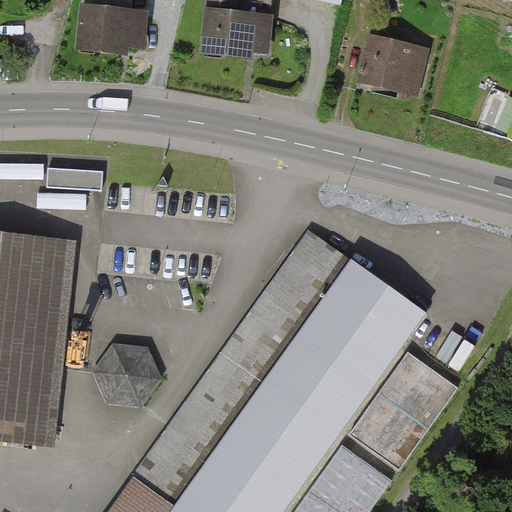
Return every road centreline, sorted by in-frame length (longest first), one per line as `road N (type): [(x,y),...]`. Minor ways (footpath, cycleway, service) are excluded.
road 1 (primary): [(0,112),(152,116),(511,198)]
road 2 (track): [(400,511),(511,353)]
